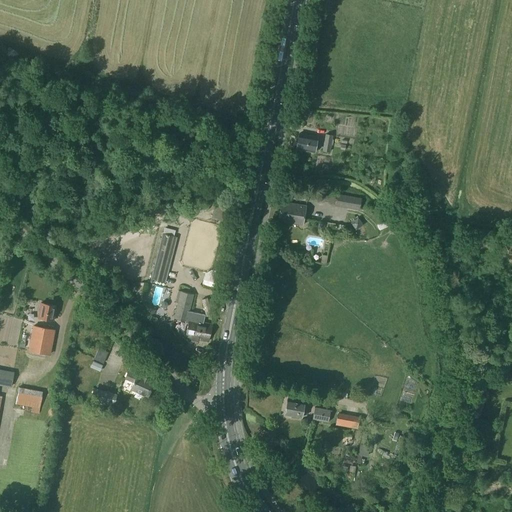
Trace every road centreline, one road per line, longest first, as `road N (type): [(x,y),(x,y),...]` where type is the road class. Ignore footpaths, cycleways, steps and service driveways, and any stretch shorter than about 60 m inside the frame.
road 1 (primary): [(223,407),(226,351),(297,0)]
road 2 (unclassified): [(223,407),(186,392),(0,208)]
